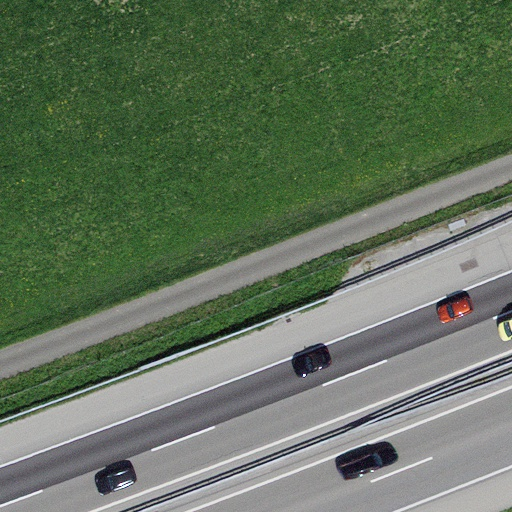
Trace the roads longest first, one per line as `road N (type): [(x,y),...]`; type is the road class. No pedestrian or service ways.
road 1 (track): [(0,365),(511,168)]
road 2 (motorway): [(511,310),(0,505)]
road 3 (motorway): [(290,511),(511,425)]
